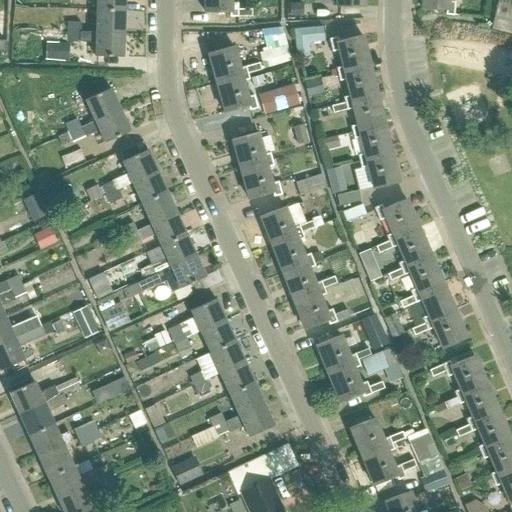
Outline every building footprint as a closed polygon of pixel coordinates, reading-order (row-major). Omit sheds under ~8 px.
[(124,11),(124,0),(96,0),(96,10),(124,11)] [(229,3),(229,0),(203,0),(204,11),(229,11),(229,15),(236,15),(250,15),(250,8),(236,8),(236,3),(229,3)] [(446,2),(446,0),(421,0),(421,7),(445,9),(445,14),(453,14),(454,2),(446,2)] [(511,0),(497,0),(493,17),(509,21),(511,7),(511,0)] [(123,34),(124,11),(96,10),(95,33),(123,34)] [(80,33),(80,32),(80,23),(66,23),(66,32),(80,33)] [(297,58),(311,57),(310,43),(324,41),(322,27),(294,30),(297,58)] [(95,33),(80,32),(80,33),(66,32),(65,42),(79,43),(79,42),(95,42),(94,57),(122,58),(123,34),(95,33)] [(344,72),(369,65),(361,36),(337,42),(336,36),(329,38),(332,51),(339,49),(343,66),(344,72)] [(241,76),(242,80),(248,78),(247,73),(260,69),(258,62),(245,66),(238,68),(233,46),(208,53),(216,83),(241,76)] [(65,62),(66,52),(45,51),(45,61),(65,62)] [(351,100),(376,94),(369,65),(344,72),(343,66),(336,68),(339,80),(346,78),(350,95),(351,100)] [(263,75),(266,89),(290,84),(287,70),(263,75)] [(246,96),(242,80),(241,76),(216,83),(224,112),(248,105),(249,109),(256,107),(253,95),(246,96)] [(323,93),(320,79),(304,82),(307,97),(323,93)] [(273,114),(300,106),(294,86),(267,94),(273,114)] [(68,134),(119,110),(110,89),(85,100),(90,113),(64,125),(67,133),(68,134)] [(359,129),(383,123),(376,94),(351,100),(350,95),(344,97),(345,102),(331,105),(333,112),(347,109),(353,107),(358,124),(359,129)] [(68,134),(67,133),(57,137),(62,147),(84,137),(98,130),(104,143),(129,132),(119,110),(68,134)] [(291,139),(302,135),(296,119),(285,123),(291,139)] [(366,157),(390,151),(383,123),(359,129),(358,124),(351,126),(354,138),(360,136),(365,153),(366,157)] [(264,161),(266,166),(272,165),(269,152),(263,154),(256,132),(232,139),(240,168),(264,161)] [(324,151),(339,148),(336,136),(321,140),(324,151)] [(64,167),(83,159),(79,150),(60,158),(64,167)] [(131,183),(156,172),(147,150),(122,162),(131,183)] [(366,157),(365,153),(358,155),(361,167),(368,166),(373,187),(398,181),(390,151),(366,157)] [(270,183),(266,166),(264,161),(240,168),(248,198),(272,191),(273,196),(280,194),(277,181),(270,183)] [(339,168),(325,172),(328,182),(342,179),(339,168)] [(141,204),(166,193),(156,172),(131,183),(141,204)] [(299,197),(324,188),(320,175),(295,183),(299,197)] [(105,196),(117,190),(113,181),(101,187),(105,196)] [(117,190),(105,196),(108,204),(121,198),(117,190)] [(361,201),(358,192),(336,197),(338,206),(361,201)] [(33,220),(45,214),(35,193),(23,198),(33,220)] [(151,225),(176,214),(166,193),(141,204),(151,225)] [(394,238),(417,228),(405,199),(383,209),(381,205),(374,208),(379,219),(385,217),(392,232),(394,238)] [(345,222),(365,215),(361,205),(342,213),(345,222)] [(296,235),(297,240),(304,237),(302,232),(315,227),(312,220),(299,225),(292,228),(285,207),(261,216),(272,245),(296,235)] [(160,246),(185,235),(176,214),(151,225),(136,231),(136,232),(125,237),(125,238),(118,241),(122,249),(155,234),(160,246)] [(136,232),(136,231),(132,223),(120,228),(125,237),(136,232)] [(406,265),(429,255),(417,228),(394,238),(392,232),(386,235),(388,240),(375,246),(378,252),(391,247),(397,244),(404,260),(406,265)] [(50,229),(34,237),(41,251),(57,243),(50,229)] [(170,267),(195,256),(185,235),(160,246),(166,258),(140,270),(144,279),(156,274),(170,267)] [(303,256),(297,240),(296,235),(272,245),(282,272),(306,263),(308,268),(314,265),(309,253),(303,256)] [(327,247),(331,259),(344,255),(340,242),(327,247)] [(418,292),(441,282),(429,255),(406,265),(404,260),(398,262),(400,267),(387,273),(390,279),(403,274),(409,271),(416,287),(418,292)] [(144,279),(135,283),(139,292),(165,280),(171,293),(205,277),(195,256),(170,267),(156,274),(144,279)] [(314,284),(308,268),(306,263),(282,272),(293,300),(316,291),(318,296),(325,293),(323,288),(336,283),(333,277),(320,282),(320,281),(314,284)] [(0,283),(0,293),(9,290),(21,285),(17,276),(0,283)] [(199,280),(188,285),(192,294),(203,289),(199,280)] [(430,319),(453,309),(441,282),(418,292),(416,287),(410,290),(412,294),(399,300),(402,307),(415,301),(421,299),(428,315),(430,319)] [(0,319),(4,317),(0,307),(0,306),(14,300),(14,299),(25,293),(21,285),(9,290),(0,293),(0,319)] [(324,311),(318,296),(316,291),(293,300),(304,328),(327,319),(328,324),(335,321),(331,309),(324,311)] [(225,320),(215,299),(190,310),(200,332),(225,320)] [(108,333),(125,325),(115,305),(99,313),(108,333)] [(430,319),(428,315),(422,317),(424,322),(411,328),(414,334),(427,329),(433,327),(442,347),(465,337),(453,309),(430,319)] [(396,314),(384,319),(393,339),(404,334),(396,314)] [(375,316),(361,322),(367,335),(380,329),(375,316)] [(0,344),(40,327),(36,318),(10,330),(4,317),(0,319),(0,344)] [(60,320),(51,325),(56,335),(65,331),(60,320)] [(209,353),(234,341),(225,320),(200,332),(209,353)] [(186,338),(181,328),(179,324),(166,330),(173,344),(186,338)] [(0,344),(0,370),(24,360),(18,347),(44,335),(40,327),(0,344)] [(351,364),(352,368),(358,365),(354,353),(348,356),(339,335),(316,345),(327,373),(351,364)] [(190,347),(186,339),(186,338),(173,344),(177,353),(190,347)] [(219,374),(244,362),(234,341),(209,353),(219,374)] [(462,394),(485,384),(473,356),(451,365),(449,361),(442,364),(429,370),(432,376),(445,371),(447,376),(453,373),(459,389),(462,394)] [(229,395),(254,383),(244,362),(219,374),(229,395)] [(359,384),(352,368),(351,364),(327,373),(339,401),(361,392),(363,396),(370,393),(383,387),(380,381),(367,386),(365,381),(359,384)] [(192,386),(205,381),(201,372),(188,378),(192,386)] [(124,379),(109,385),(115,398),(129,391),(124,379)] [(205,381),(192,386),(197,395),(209,389),(205,381)] [(44,403),(58,397),(70,391),(66,383),(54,388),(54,386),(39,393),(34,382),(9,393),(19,415),(44,403)] [(238,416),(263,404),(254,383),(229,395),(238,416)] [(485,384),(462,394),(459,389),(453,391),(456,396),(443,402),(446,408),(458,403),(465,400),(472,416),(474,421),(497,411),(485,384)] [(53,424),(44,403),(19,415),(28,436),(53,424)] [(238,416),(224,422),(212,428),(216,437),(228,431),(229,433),(243,426),(248,437),(273,426),(263,404),(238,416)] [(485,448),(509,438),(497,411),(474,421),(472,416),(465,419),(467,424),(454,430),(457,436),(470,431),(477,428),(483,444),(485,448)] [(212,428),(224,422),(220,413),(208,419),(212,428)] [(385,446),(387,451),(393,449),(391,444),(403,439),(401,432),(388,437),(382,439),(373,418),(349,427),(361,455),(385,446)] [(76,439),(97,430),(93,421),(72,430),(76,439)] [(38,457),(63,445),(72,441),(68,432),(59,436),(53,424),(28,436),(38,457)] [(97,430),(76,439),(81,448),(101,440),(97,430)] [(427,431),(411,438),(421,463),(437,456),(427,431)] [(497,476),(511,469),(511,446),(509,438),(485,448),(483,444),(477,446),(482,458),(489,456),(495,472),(497,476)] [(47,478),(72,466),(63,445),(38,457),(47,478)] [(393,467),(387,451),(385,446),(361,455),(373,484),(395,474),(397,479),(404,476),(402,472),(414,467),(412,460),(400,465),(399,464),(393,467)] [(178,487),(202,475),(193,457),(170,468),(178,487)] [(417,479),(438,471),(434,462),(413,470),(417,479)] [(96,481),(108,475),(104,467),(93,472),(92,470),(77,477),(72,466),(47,478),(57,499),(82,487),(96,481)] [(511,469),(497,476),(495,472),(489,474),(494,486),(500,483),(509,504),(511,502),(511,469)] [(425,493),(447,485),(442,470),(418,479),(425,493)] [(108,475),(96,481),(100,490),(112,484),(108,475)] [(249,511),(284,511),(270,480),(241,493),(249,511)] [(82,487),(57,499),(62,511),(85,511),(92,509),(82,487)] [(388,511),(425,511),(424,510),(418,511),(415,511),(408,492),(385,501),(388,511)] [(230,511),(243,511),(238,501),(227,506),(230,511)]
